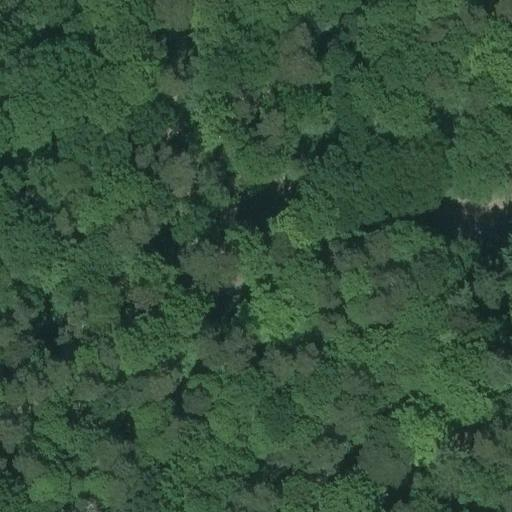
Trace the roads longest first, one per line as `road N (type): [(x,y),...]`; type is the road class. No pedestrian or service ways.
road 1 (unclassified): [(0,381),(373,241),(432,200),(511,83)]
road 2 (track): [(432,200),(446,511)]
